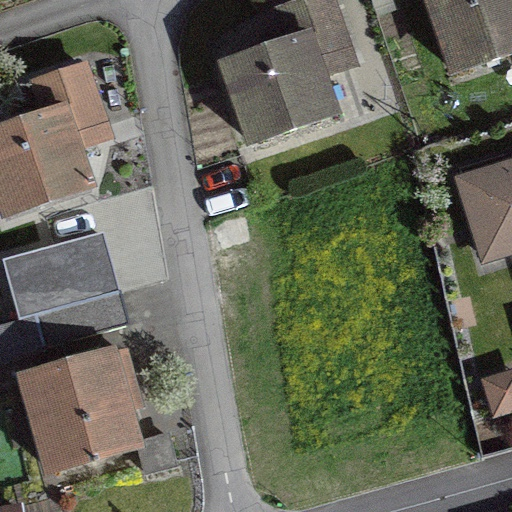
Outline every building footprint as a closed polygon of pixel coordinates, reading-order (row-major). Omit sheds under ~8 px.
[(290,44),(223,68),(250,147),(330,120),(312,69),(345,57),(324,0),(316,0),(279,13),(290,44)] [(511,0),(427,0),(454,76),(511,56),(511,0)] [(34,85),(45,117),(0,132),(0,205),(5,220),(85,192),(68,140),(100,130),(79,70),(34,85)] [(511,167),(458,184),(482,261),(511,251),(511,167)] [(53,313),(114,296),(98,238),(37,255),(53,313)] [(123,329),(114,296),(53,313),(36,317),(45,350),(123,329)] [(104,358),(22,381),(49,473),(130,450),(120,414),(135,410),(119,356),(105,360),(104,358)] [(136,448),(144,477),(172,469),(164,441),(136,448)]
